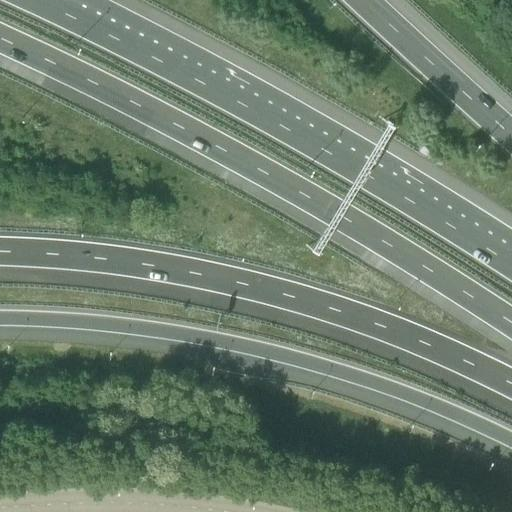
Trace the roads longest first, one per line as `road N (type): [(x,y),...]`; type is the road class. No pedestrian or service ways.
road 1 (motorway): [(0,40),(278,181),(511,323)]
road 2 (motorway): [(0,252),(142,264),(238,283),(354,315),(511,387)]
road 3 (motorway): [(0,318),(98,321),(255,347),(346,371),(511,440)]
road 4 (motorway): [(511,261),(301,131),(69,10)]
road 5 (motorway): [(511,136),(361,0)]
